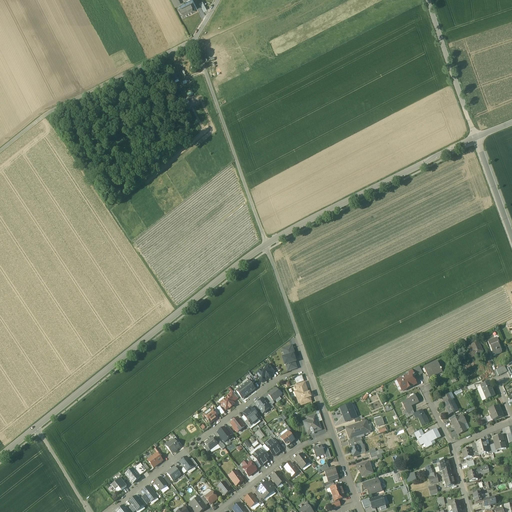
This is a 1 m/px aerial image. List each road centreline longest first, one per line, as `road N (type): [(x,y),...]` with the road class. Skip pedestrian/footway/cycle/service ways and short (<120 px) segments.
road 1 (tertiary): [(36,427),(266,245)]
road 2 (residential): [(218,0),(194,39),(56,108),(0,151)]
road 3 (residential): [(109,511),(276,380),(309,368)]
road 4 (tertiary): [(266,245),(475,138)]
road 5 (track): [(194,39),(266,245)]
road 6 (unclassified): [(475,138),(427,0)]
road 7 (residential): [(333,434),(301,446),(215,511)]
road 8 (residential): [(309,368),(266,245)]
